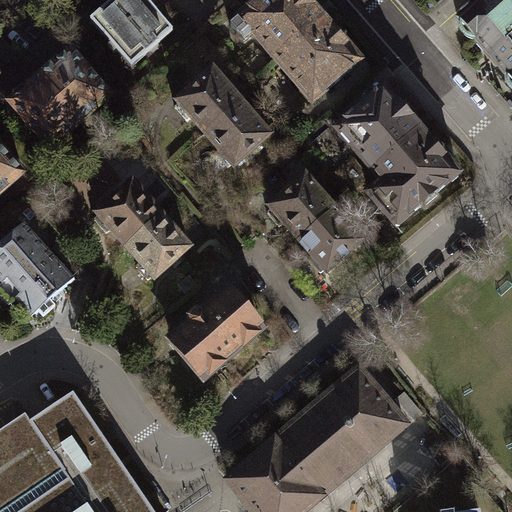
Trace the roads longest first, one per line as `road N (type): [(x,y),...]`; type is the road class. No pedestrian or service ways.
road 1 (residential): [(511,180),(192,450),(162,448),(108,379),(79,359),(30,358),(0,376)]
road 2 (residential): [(374,0),(511,158)]
